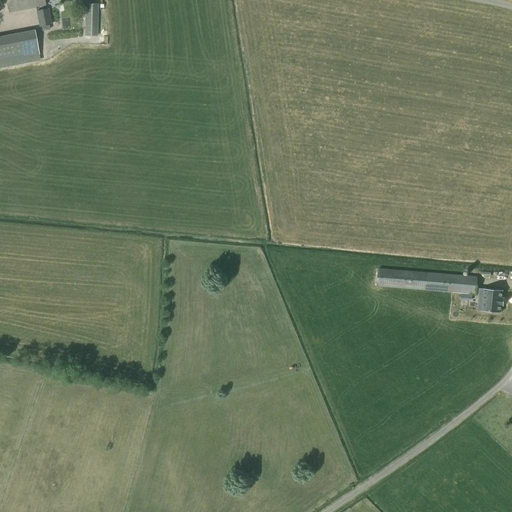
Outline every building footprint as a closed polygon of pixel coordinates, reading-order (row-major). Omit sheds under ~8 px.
[(5,0),(8,13),(45,6),(44,0),(5,0)] [(87,9),(86,34),(96,34),(97,10),(87,9)] [(0,69),(39,62),(38,55),(34,31),(0,37),(0,69)] [(477,277),(378,269),(377,287),(476,295),(477,277)] [(502,299),(502,291),(479,289),(477,311),(501,313),(501,306),(503,306),(504,299),(502,299)]
